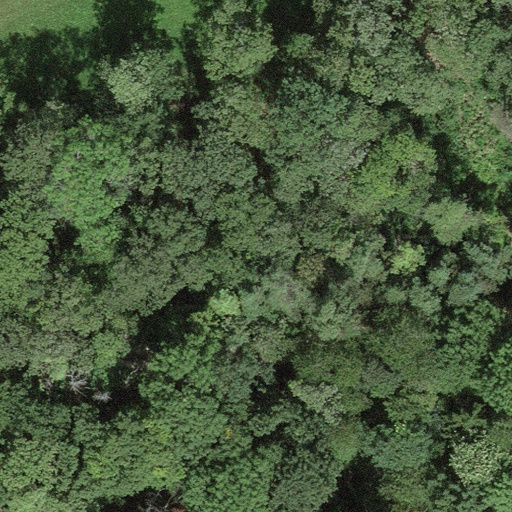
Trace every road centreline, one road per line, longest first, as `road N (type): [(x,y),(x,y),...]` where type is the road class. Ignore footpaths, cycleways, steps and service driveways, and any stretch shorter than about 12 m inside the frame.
road 1 (track): [(511,317),(220,362),(0,334)]
road 2 (track): [(292,511),(511,363)]
